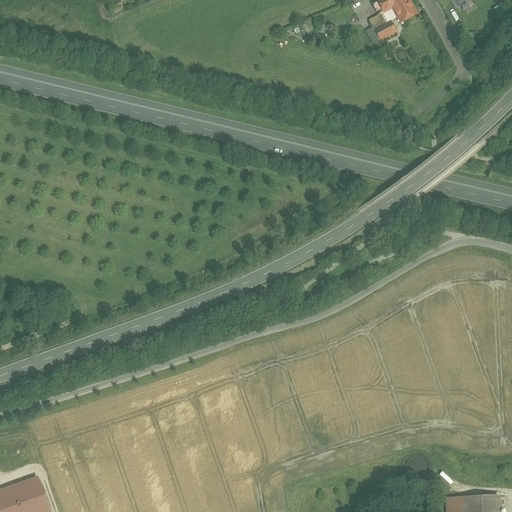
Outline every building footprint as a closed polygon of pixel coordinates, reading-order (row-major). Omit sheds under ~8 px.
[(384,0),(373,6),(379,16),(382,14),(393,8),(401,23),(416,15),(408,0),(384,0)] [(123,9),(120,2),(112,5),(115,13),(123,9)] [(379,16),(369,21),(374,30),(386,23),(382,14),(379,16)] [(313,21),(300,27),(304,37),(318,32),(313,21)] [(386,23),(374,30),(381,42),(397,33),(391,21),(386,23)] [(478,34),(470,33),(469,42),(477,42),(478,34)] [(500,511),(499,498),(464,499),(464,511),(500,511)]
